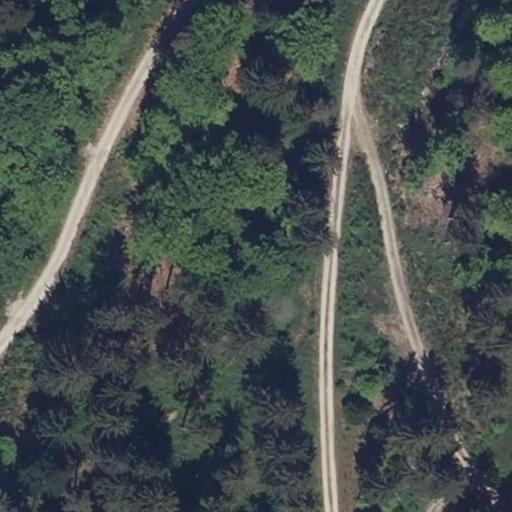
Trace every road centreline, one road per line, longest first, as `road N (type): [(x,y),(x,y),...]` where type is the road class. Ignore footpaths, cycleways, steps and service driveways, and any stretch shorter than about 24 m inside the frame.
road 1 (track): [(347,96),(469,460),(511,228)]
road 2 (track): [(370,0),(347,96),(320,413),(330,511)]
road 3 (track): [(200,0),(96,162),(0,353)]
